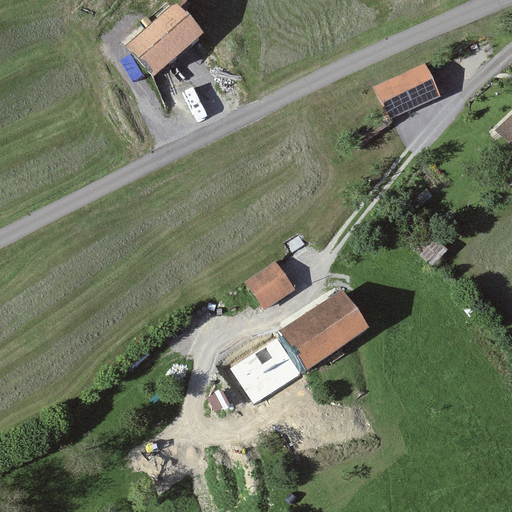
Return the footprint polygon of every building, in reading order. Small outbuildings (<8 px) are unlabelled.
[(199,42),(176,12),(119,56),(142,86),(199,42)] [(425,67),(374,91),(387,125),(439,102),(437,96),(472,74),(462,56),(429,80),(425,67)] [(507,128),(495,139),(511,158),(511,115),(503,124),(507,128)] [(274,267),(247,283),(265,311),(291,296),(274,267)] [(236,386),(219,397),(231,416),(248,405),(250,410),(367,337),(342,297),(226,369),(236,386)]
